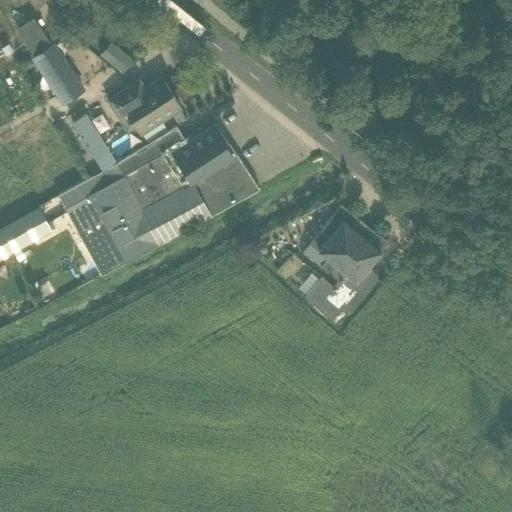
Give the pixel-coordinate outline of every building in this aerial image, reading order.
[(33,17),(15,29),(34,57),(31,59),(60,102),(84,86),(55,42),(51,45),(33,17)] [(89,36),(95,28),(82,18),(76,26),(89,36)] [(132,57),(111,41),(101,53),(123,70),(132,57)] [(180,107),(161,77),(133,95),(128,86),(108,99),(118,115),(125,111),(140,133),(172,112),(179,108),(180,107)] [(179,108),(172,112),(178,122),(185,117),(179,108)] [(85,114),(71,122),(95,160),(109,151),(85,114)] [(257,188),(233,152),(230,152),(225,145),(227,141),(214,122),(185,142),(176,125),(114,161),(103,167),(56,192),(73,223),(99,272),(259,188),(258,187),(257,188)] [(37,179),(15,191),(25,210),(47,199),(37,179)] [(39,206),(0,227),(0,257),(52,229),(51,228),(39,206)] [(339,308),(343,303),(357,286),(358,285),(371,269),(366,266),(379,249),(342,219),(317,249),(328,257),(320,266),(338,280),(333,286),(320,276),(305,295),(330,319),(339,308)] [(343,303),(339,308),(348,314),(379,276),(371,269),(358,285),(357,286),(343,303)]
